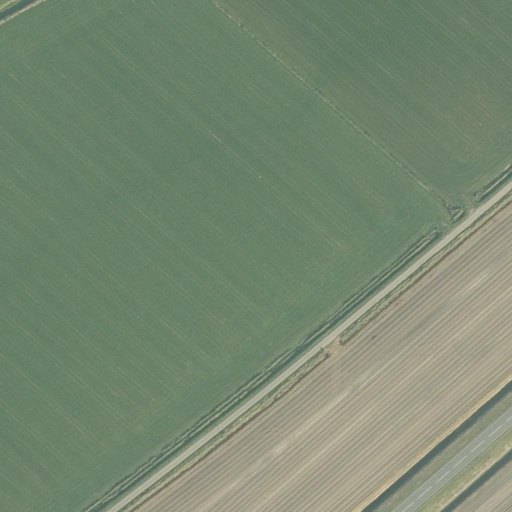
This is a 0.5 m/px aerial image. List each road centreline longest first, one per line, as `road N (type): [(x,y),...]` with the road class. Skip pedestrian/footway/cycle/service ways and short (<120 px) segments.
road 1 (unclassified): [(107,511),(511,183)]
road 2 (trunk): [(402,511),(511,416)]
